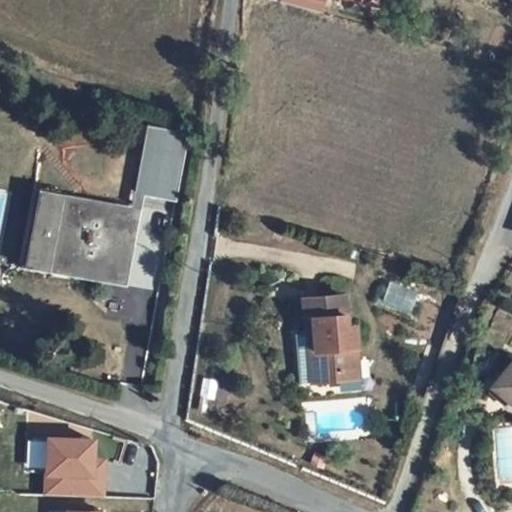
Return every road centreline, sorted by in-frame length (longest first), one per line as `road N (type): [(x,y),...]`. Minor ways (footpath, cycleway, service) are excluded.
road 1 (residential): [(175,448),(233,0)]
road 2 (residential): [(511,177),(393,511)]
road 3 (unclassified): [(357,511),(175,448)]
road 4 (unclassified): [(175,448),(0,377)]
